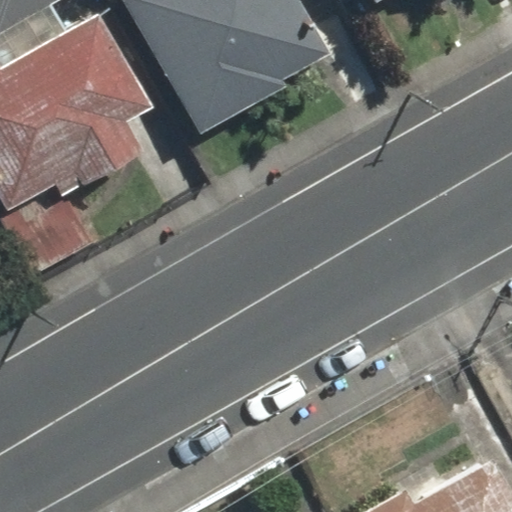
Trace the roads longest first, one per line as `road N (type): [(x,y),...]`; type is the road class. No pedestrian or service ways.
road 1 (tertiary): [(511,154),(0,450)]
road 2 (unknown): [(411,212),(511,391)]
